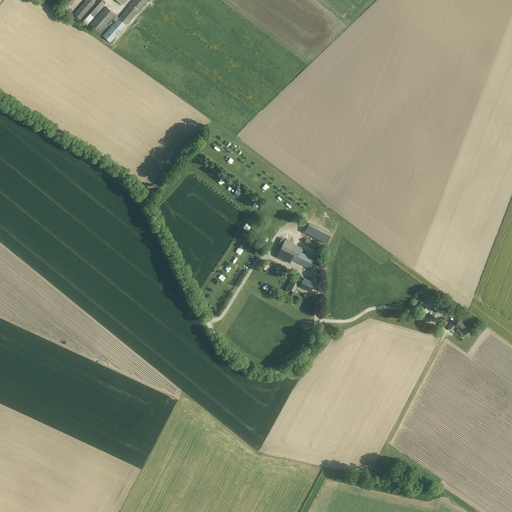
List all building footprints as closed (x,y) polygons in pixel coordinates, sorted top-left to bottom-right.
[(63,0),(61,4),(67,9),(74,0),(63,0)] [(74,14),(80,20),(95,2),(92,0),(85,0),(86,0),(74,14)] [(102,36),(110,43),(147,0),(134,0),(119,18),(106,6),(90,25),(99,33),(112,19),(115,22),(102,36)] [(101,1),(83,21),(87,24),(105,4),(101,1)] [(310,222),(304,232),(327,243),(332,233),(310,222)] [(280,249),(276,256),(289,263),(291,260),(310,269),(315,260),(314,259),(314,258),(310,255),(309,257),(301,253),(303,249),(301,248),(282,238),(277,248),(280,249)] [(306,238),(304,243),(312,247),(315,243),(306,238)] [(261,267),(266,270),(269,265),(264,262),(261,267)] [(239,267),(234,279),(237,280),(243,268),(239,267)] [(288,289),(294,292),(299,281),(294,278),(288,289)] [(299,281),(297,285),(300,286),(308,290),(312,282),(304,278),(302,281),(300,279),(299,281)] [(422,300),(419,305),(421,306),(420,307),(427,312),(437,299),(429,294),(424,302),(422,300)] [(458,328),(457,330),(464,336),(470,329),(463,323),(464,322),(461,319),(456,325),(458,328)]
